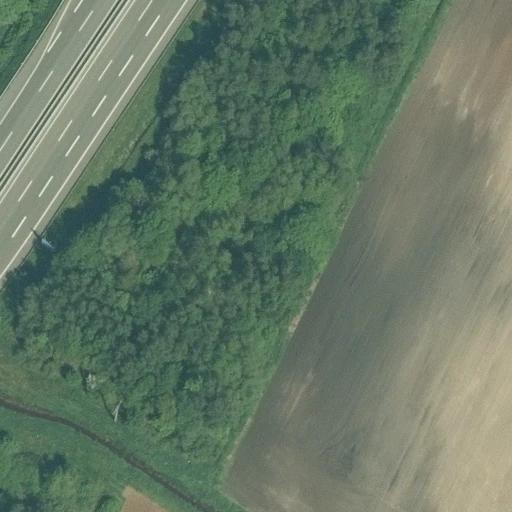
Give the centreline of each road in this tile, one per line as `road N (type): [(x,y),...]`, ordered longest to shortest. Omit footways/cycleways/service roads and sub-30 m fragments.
road 1 (motorway): [(0,238),(158,0)]
road 2 (motorway): [(102,0),(0,155)]
